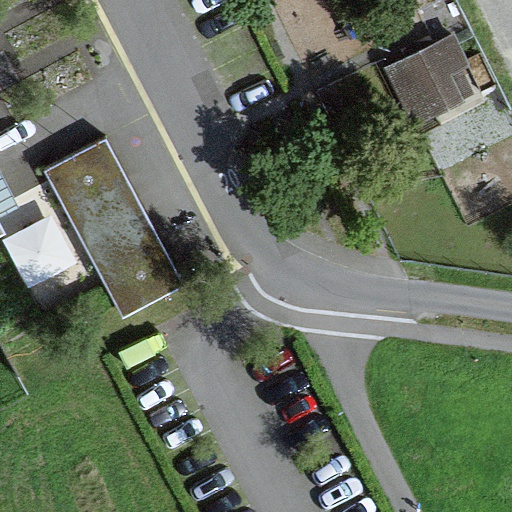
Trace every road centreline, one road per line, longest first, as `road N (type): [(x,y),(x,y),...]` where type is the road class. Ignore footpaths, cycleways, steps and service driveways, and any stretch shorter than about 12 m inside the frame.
road 1 (residential): [(71,0),(119,121),(203,267),(319,295)]
road 2 (residential): [(511,307),(319,295)]
